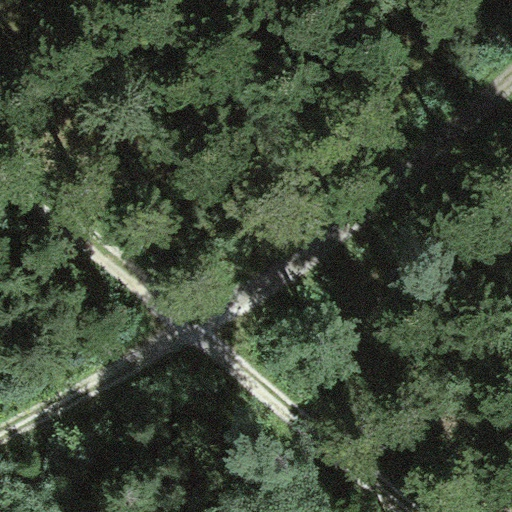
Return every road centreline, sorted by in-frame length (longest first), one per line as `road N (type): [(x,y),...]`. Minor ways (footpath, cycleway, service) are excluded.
road 1 (track): [(0,436),(184,335),(511,74)]
road 2 (track): [(0,188),(397,511)]
